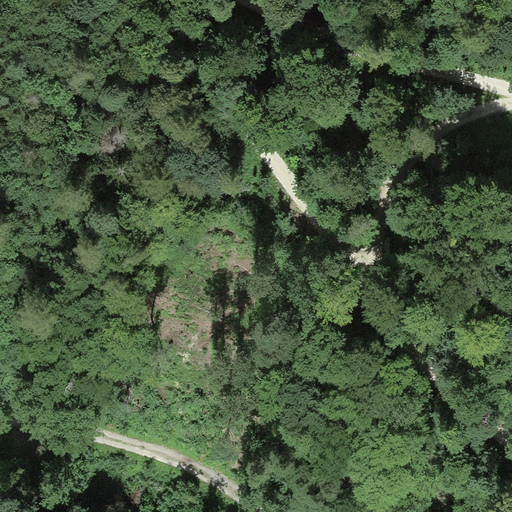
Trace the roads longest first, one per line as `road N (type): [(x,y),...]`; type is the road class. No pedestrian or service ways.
road 1 (track): [(154,0),(402,345),(511,440)]
road 2 (track): [(511,92),(460,112),(411,151),(386,195),(379,276),(402,345)]
road 3 (track): [(0,420),(44,423),(146,452),(259,511)]
road 4 (track): [(256,0),(336,42),(511,90)]
